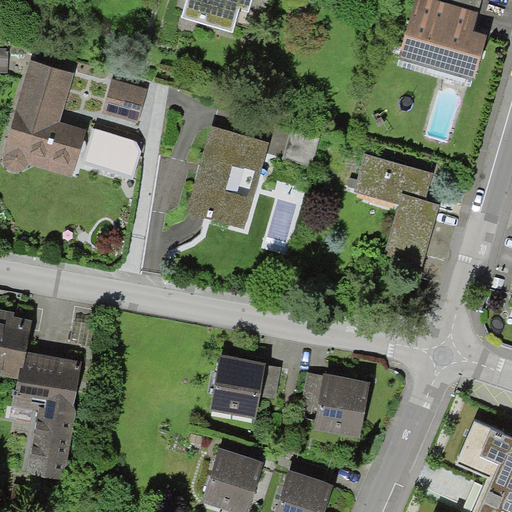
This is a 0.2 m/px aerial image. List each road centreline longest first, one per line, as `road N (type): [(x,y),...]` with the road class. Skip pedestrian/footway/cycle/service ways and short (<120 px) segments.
road 1 (residential): [(0,267),(446,353)]
road 2 (residential): [(511,121),(446,353)]
road 3 (residential): [(375,511),(446,353)]
